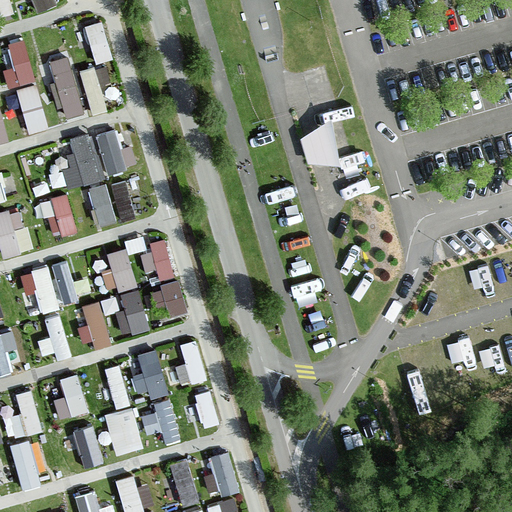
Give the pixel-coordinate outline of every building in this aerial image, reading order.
[(11,0),(0,0),(0,8),(13,6),(11,0)] [(89,17),(97,55),(112,52),(105,14),(89,17)] [(5,64),(11,82),(39,73),(24,30),(8,35),(17,60),(5,64)] [(71,47),(50,53),(66,112),(87,107),(71,47)] [(100,60),(84,63),(92,106),(108,103),(100,60)] [(49,121),(39,78),(20,83),(30,126),(49,121)] [(0,136),(10,135),(3,91),(0,91),(0,136)] [(98,126),(107,165),(140,158),(131,118),(98,126)] [(348,165),(341,119),(306,138),(313,163),(348,165)] [(76,160),(64,164),(70,181),(107,170),(93,125),(68,132),(76,160)] [(125,169),(88,182),(101,219),(138,207),(125,169)] [(54,188),(54,226),(74,226),(74,187),(54,188)] [(36,241),(25,201),(0,207),(0,233),(4,250),(36,241)] [(151,275),(178,267),(168,234),(141,242),(151,275)] [(108,244),(112,262),(104,264),(109,284),(137,278),(129,240),(108,244)] [(72,252),(75,271),(91,269),(88,249),(72,252)] [(70,255),(22,266),(32,307),(80,295),(70,255)] [(161,310),(189,300),(179,272),(151,282),(161,310)] [(106,306),(120,303),(125,327),(151,321),(143,282),(103,290),(106,306)] [(89,318),(86,319),(91,342),(112,338),(104,293),(85,297),(89,318)] [(46,312),(60,353),(76,348),(61,306),(46,312)] [(0,367),(12,365),(6,343),(20,340),(15,322),(0,326),(0,367)] [(198,331),(181,336),(187,355),(177,358),(184,378),(210,370),(198,331)] [(157,340),(139,346),(144,363),(137,365),(147,393),(173,384),(157,340)] [(114,400),(129,398),(124,357),(109,359),(114,400)] [(78,366),(61,371),(67,388),(56,392),(63,413),(91,404),(78,366)] [(14,384),(17,427),(41,425),(39,383),(14,384)] [(164,425),(167,437),(183,433),(174,395),(141,404),(147,429),(164,425)] [(118,448),(145,440),(134,400),(106,407),(118,448)] [(95,417),(74,423),(85,460),(106,454),(95,417)] [(35,432),(15,434),(20,479),(40,477),(35,432)] [(231,443),(201,452),(213,491),(243,482),(231,443)] [(170,456),(184,499),(203,493),(189,450),(170,456)] [(117,472),(128,511),(138,511),(147,509),(134,466),(117,472)] [(118,511),(115,496),(102,499),(98,482),(77,487),(82,511),(118,511)] [(242,511),(240,493),(214,496),(215,511),(242,511)] [(208,511),(205,500),(185,506),(186,511),(208,511)] [(46,507),(46,511),(72,511),(71,503),(46,507)]
